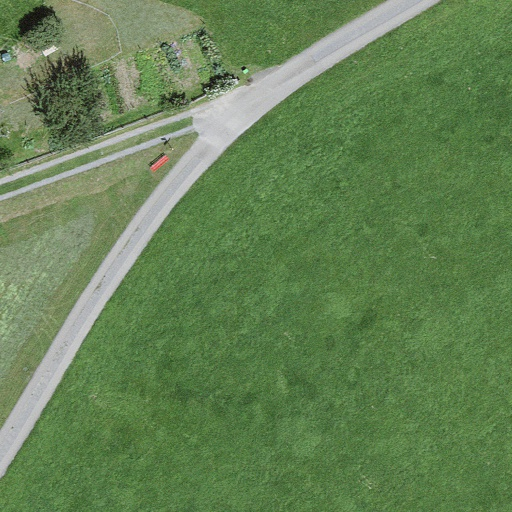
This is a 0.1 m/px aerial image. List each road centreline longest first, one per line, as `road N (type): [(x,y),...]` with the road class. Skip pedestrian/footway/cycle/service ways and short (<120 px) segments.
road 1 (track): [(245,100),(157,198),(0,459)]
road 2 (track): [(0,192),(245,100)]
road 3 (track): [(416,0),(245,100)]
